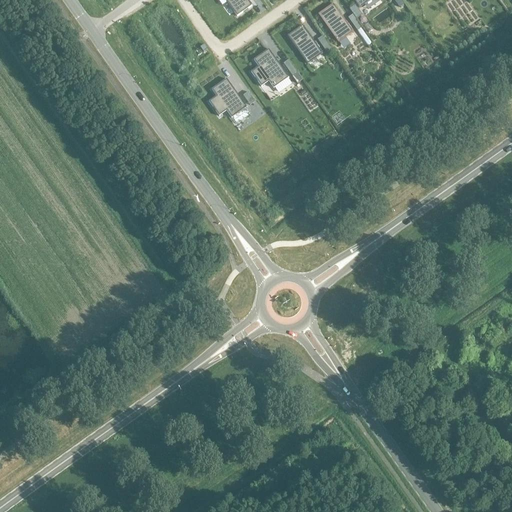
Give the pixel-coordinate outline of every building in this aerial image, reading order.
[(217,0),(216,0),(213,1),(217,12),(222,10),(217,0)] [(218,0),(222,6),(227,2),(237,17),(252,6),(247,0),(218,0)] [(353,0),(360,8),(371,0),(353,0)] [(318,15),(338,43),(354,33),(334,4),(318,15)] [(350,9),(353,14),(357,19),(362,15),(355,5),(350,9)] [(349,19),(358,32),(363,28),(353,15),(349,19)] [(288,37),(308,65),(323,54),(303,26),(288,37)] [(318,40),(325,50),(330,47),(323,37),(318,40)] [(269,82),(274,89),(289,78),(269,50),(254,60),(259,67),(251,73),(262,87),(269,82)] [(298,73),(288,60),(284,64),(293,77),(298,73)] [(217,97),(209,102),(220,117),(227,112),(232,119),(233,118),(237,125),(251,115),(247,108),(227,80),(212,90),(217,97)] [(254,100),(247,90),(242,94),(249,104),(254,100)]
